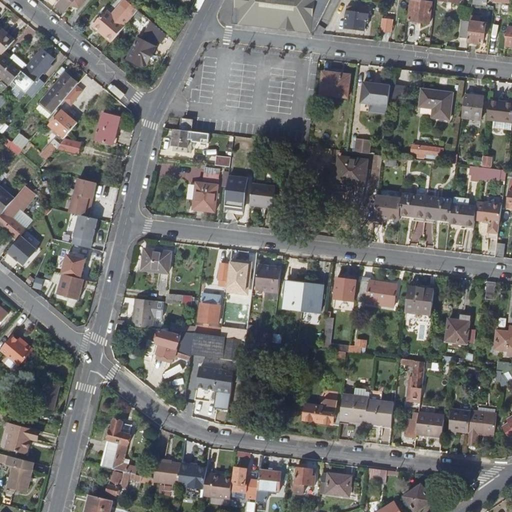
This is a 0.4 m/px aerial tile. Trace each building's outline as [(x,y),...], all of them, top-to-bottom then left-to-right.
[(62,0),(58,6),(65,12),(71,5),(80,8),(87,0),(62,0)] [(236,0),(234,23),(315,33),(331,0),(236,0)] [(433,1),(420,0),(411,0),(410,20),(431,22),(433,1)] [(346,27),(358,29),(358,24),(365,24),(366,21),(368,21),(370,13),(357,11),(358,6),(349,5),(346,27)] [(101,33),(113,41),(135,15),(125,7),(123,10),(119,11),(117,9),(112,14),(107,10),(96,23),(103,29),(101,33)] [(481,15),(472,14),(471,22),(469,39),(469,42),(480,43),(480,38),(486,38),(488,23),(480,22),(481,15)] [(395,20),(383,18),(382,30),(393,32),(395,20)] [(461,37),(469,39),(471,22),(463,21),(461,37)] [(93,26),(101,33),(103,29),(96,23),(93,26)] [(17,39),(7,32),(6,33),(0,28),(0,53),(3,56),(6,53),(17,39)] [(164,38),(147,29),(142,40),(140,38),(129,60),(143,66),(150,64),(159,45),(161,46),(164,38)] [(55,57),(44,47),(29,65),(25,69),(20,76),(32,86),(55,57)] [(0,59),(0,75),(12,85),(20,76),(25,69),(13,59),(6,53),(3,56),(0,59)] [(16,54),(13,59),(25,69),(29,65),(16,54)] [(80,84),(67,73),(40,105),(53,116),(54,115),(56,112),(67,98),(80,84)] [(351,76),(324,73),(322,94),(349,98),(351,76)] [(389,107),(392,86),(381,84),(381,87),(375,86),(375,84),(364,82),(362,104),(371,105),(389,107)] [(86,88),(80,83),(80,84),(67,98),(73,103),(86,88)] [(409,85),(393,83),(392,94),(408,96),(409,85)] [(453,93),(423,89),(421,107),(435,108),(434,117),(450,119),(453,93)] [(486,97),(466,95),(464,117),(483,119),(486,97)] [(489,119),(511,121),(511,103),(491,101),(489,119)] [(389,107),(371,105),(370,112),(388,114),(389,107)] [(52,126),(67,139),(80,124),(64,112),(52,126)] [(97,140),(114,144),(118,145),(124,118),(104,113),(97,140)] [(194,119),(183,118),(181,128),(192,129),(194,119)] [(209,142),(211,132),(176,128),(174,144),(190,146),(191,140),(209,142)] [(16,141),(25,149),(31,143),(21,135),(16,141)] [(373,139),(358,137),(356,151),(371,153),(373,139)] [(78,153),(81,143),(67,139),(59,148),(78,153)] [(443,147),(421,144),(420,152),(442,154),(443,147)] [(218,155),(216,164),(232,166),(233,157),(218,155)] [(348,179),(348,182),(366,185),(369,159),(341,155),(338,173),(338,177),(348,179)] [(486,156),(484,164),(493,165),(494,157),(486,156)] [(472,179),(481,181),(482,172),(483,167),(459,164),(458,172),(473,174),(472,179)] [(483,167),(482,172),(507,175),(507,170),(483,167)] [(348,183),(348,182),(348,179),(338,177),(338,173),(335,173),(334,183),(335,184),(348,183)] [(206,174),(205,181),(220,183),(221,175),(206,174)] [(248,180),(230,177),(229,186),(227,208),(245,210),(248,180)] [(80,179),(76,194),(94,199),(98,183),(80,179)] [(199,183),(197,202),(196,209),(218,212),(221,186),(199,183)] [(0,207),(6,213),(17,199),(0,184),(0,207)] [(278,187),(254,184),(252,205),(275,208),(278,187)] [(35,194),(27,187),(17,199),(6,213),(3,217),(1,219),(9,226),(7,229),(20,240),(28,230),(35,221),(22,210),(35,194)] [(402,215),(426,218),(429,195),(404,192),(404,198),(402,215)] [(82,215),(87,216),(88,210),(92,211),(94,199),(76,194),(72,213),(82,215)] [(385,218),(391,219),(401,220),(402,215),(404,198),(379,195),(376,223),(384,224),(385,221),(385,218)] [(426,218),(451,220),(453,204),(454,198),(429,195),(426,218)] [(488,237),(499,238),(503,204),(478,202),(478,207),(476,221),(490,222),(488,237)] [(451,223),(476,226),(476,221),(478,207),(453,204),(451,220),(451,223)] [(87,216),(82,215),(75,244),(92,248),(99,219),(91,217),(87,216)] [(41,250),(24,237),(10,253),(17,258),(17,257),(27,266),(41,250)] [(507,244),(498,243),(497,257),(505,258),(507,244)] [(149,250),(145,253),(143,270),(169,274),(172,253),(149,250)] [(65,273),(83,278),(87,265),(88,259),(70,255),(68,261),(65,273)] [(247,264),(231,262),(231,265),(230,274),(246,276),(247,264)] [(229,280),(230,274),(231,265),(221,264),(219,279),(220,279),(229,280)] [(256,289),(279,292),(282,268),(259,266),(256,289)] [(83,278),(65,273),(60,294),(80,299),(86,279),(83,278)] [(358,280),(338,277),(336,289),(335,289),(334,299),(353,301),(355,291),(357,292),(358,280)] [(495,300),(497,282),(488,281),(486,298),(495,300)] [(285,308),(303,310),(306,284),(288,282),(287,291),(284,290),(284,294),(287,294),(285,308)] [(370,285),(363,284),(360,303),(393,308),(396,286),(370,283),(370,285)] [(325,287),(306,284),(303,310),(301,323),(320,325),(323,299),(326,299),(326,296),(324,295),(325,287)] [(435,290),(410,286),(406,312),(432,315),(435,290)] [(169,291),(168,301),(181,303),(183,293),(169,291)] [(201,295),(183,293),(181,303),(200,305),(201,295)] [(219,324),(222,297),(204,294),(201,322),(219,324)] [(154,328),(157,300),(137,297),(134,326),(154,328)] [(0,325),(9,315),(0,307),(0,325)] [(471,322),(449,319),(447,341),(468,344),(471,322)] [(256,325),(249,324),(247,340),(255,340),(256,325)] [(198,326),(197,333),(222,336),(223,329),(198,326)] [(151,352),(162,355),(168,357),(174,334),(159,329),(154,328),(151,340),(154,341),(151,352)] [(231,329),(230,336),(240,338),(241,331),(231,329)] [(511,350),(511,331),(510,331),(498,330),(496,349),(511,350)] [(222,336),(197,333),(195,333),(192,354),(224,358),(226,338),(226,337),(222,336)] [(36,348),(25,339),(22,342),(19,340),(14,336),(3,349),(9,355),(22,365),(36,348)] [(226,338),(224,358),(245,361),(247,341),(226,338)] [(17,371),(22,365),(9,355),(5,360),(17,371)] [(412,397),(422,399),(426,362),(417,361),(416,371),(401,369),(399,384),(414,387),(412,397)] [(26,369),(22,365),(17,371),(8,381),(13,385),(26,369)] [(233,381),(225,380),(226,370),(199,367),(196,387),(218,390),(216,407),(230,409),(233,381)] [(61,387),(47,384),(45,392),(49,393),(45,410),(55,413),(61,387)] [(357,395),(345,393),(342,413),(342,419),(367,422),(370,399),(370,397),(371,392),(367,391),(368,389),(358,387),(357,395)] [(395,402),(370,399),(367,422),(393,425),(395,402)] [(334,412),(336,401),(325,400),(321,403),(321,407),(306,405),(305,411),(302,412),(302,414),(305,416),(304,421),(341,426),(342,419),(342,413),(336,412),(334,412)] [(451,431),(470,433),(472,412),(453,410),(451,431)] [(479,431),(496,433),(498,414),(472,411),(472,412),(470,433),(468,446),(477,447),(479,434),(479,431)] [(446,416),(420,413),(419,422),(417,434),(443,438),(446,416)] [(511,417),(507,420),(508,422),(502,426),(509,436),(511,434),(511,417)] [(128,473),(129,466),(130,462),(125,460),(128,446),(129,446),(132,436),(122,433),(124,422),(114,420),(111,432),(108,433),(107,437),(110,439),(103,466),(124,472),(128,473)] [(407,437),(417,438),(417,434),(419,422),(408,420),(407,437)] [(40,431),(13,424),(10,433),(14,435),(11,449),(21,452),(30,454),(33,440),(37,440),(40,431)] [(28,491),(35,462),(12,457),(11,464),(15,465),(10,486),(28,491)] [(155,480),(181,483),(183,463),(183,462),(167,460),(168,459),(158,458),(155,479),(155,480)] [(180,485),(206,488),(208,473),(208,468),(193,466),(193,464),(183,463),(181,483),(180,485)] [(138,469),(129,466),(128,473),(133,474),(136,475),(137,475),(138,469)] [(247,475),(248,470),(237,468),(236,484),(259,487),(260,477),(247,475)] [(315,470),(299,468),(296,493),(305,495),(306,486),(316,487),(317,477),(314,477),(315,470)] [(386,477),(387,470),(369,468),(368,475),(386,477)] [(282,472),(261,470),(260,477),(259,487),(258,490),(279,492),(282,472)] [(131,480),(133,474),(128,473),(124,472),(124,474),(114,472),(111,485),(110,484),(108,493),(117,495),(117,494),(121,495),(122,493),(125,494),(126,492),(128,492),(131,480)] [(214,474),(208,473),(206,488),(205,496),(211,497),(214,474)] [(211,497),(231,499),(234,479),(225,478),(223,478),(223,475),(214,474),(211,497)] [(353,477),(330,474),(327,494),(350,496),(353,477)] [(146,487),(154,489),(155,480),(155,479),(137,475),(136,475),(135,480),(146,483),(146,487)] [(434,500),(423,485),(407,496),(417,511),(434,500)] [(89,495),(84,511),(89,511),(93,496),(89,495)] [(93,496),(89,511),(110,511),(114,501),(93,496)] [(402,511),(396,501),(386,507),(389,511),(402,511)]
